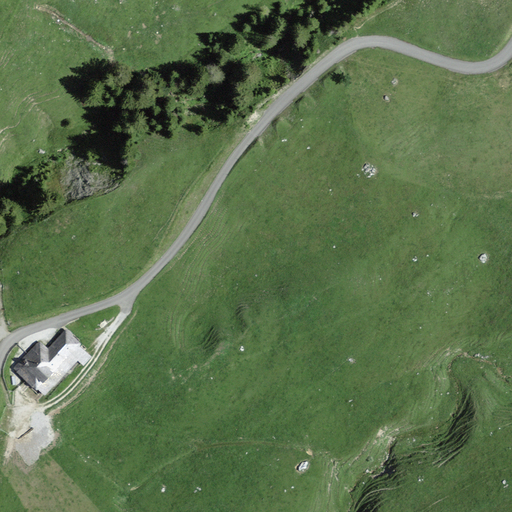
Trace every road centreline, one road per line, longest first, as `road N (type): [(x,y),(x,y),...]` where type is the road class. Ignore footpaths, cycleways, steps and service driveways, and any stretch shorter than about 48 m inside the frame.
road 1 (unclassified): [(511,45),(481,65),(382,41),(338,53),(245,143),(194,222),(139,285),(27,330),(0,356)]
road 2 (track): [(39,407),(75,383),(124,312),(126,293)]
